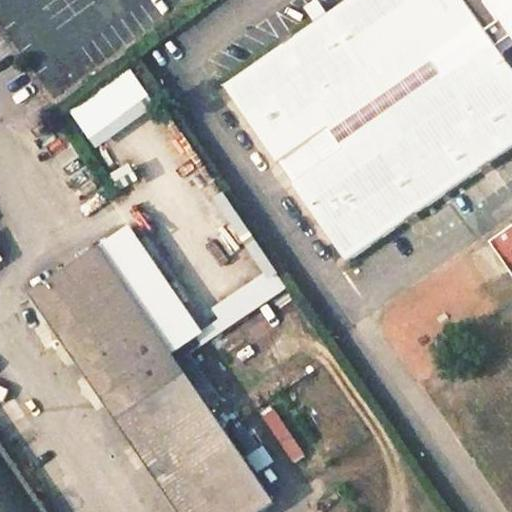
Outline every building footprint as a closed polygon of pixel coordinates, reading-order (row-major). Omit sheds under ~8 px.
[(338,0),(234,71),(350,252),(511,139),(511,46),(480,0),(338,0)] [(511,0),(480,0),(511,46),(511,0)] [(511,229),(511,228),(486,245),(505,273),(511,282),(511,229)] [(100,249),(35,293),(186,511),(269,511),(278,506),(100,249)] [(0,511),(52,511),(0,435),(0,511)]
